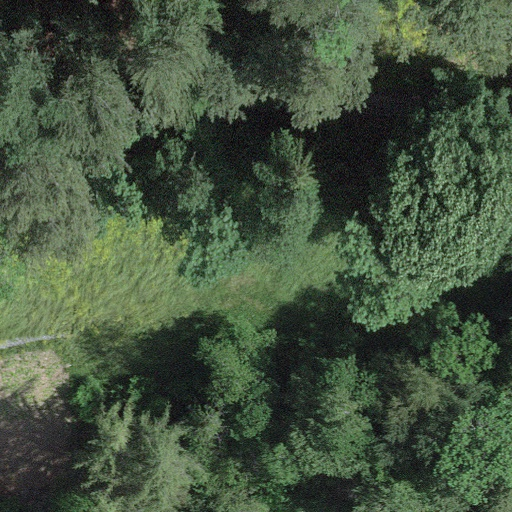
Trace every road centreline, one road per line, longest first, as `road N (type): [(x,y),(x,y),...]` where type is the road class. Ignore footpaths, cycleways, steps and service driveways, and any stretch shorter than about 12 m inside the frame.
road 1 (track): [(120,65),(511,119)]
road 2 (track): [(120,65),(300,0)]
road 3 (residential): [(0,120),(120,65)]
